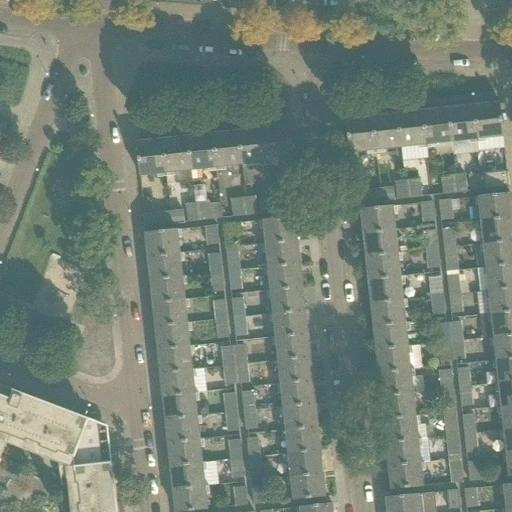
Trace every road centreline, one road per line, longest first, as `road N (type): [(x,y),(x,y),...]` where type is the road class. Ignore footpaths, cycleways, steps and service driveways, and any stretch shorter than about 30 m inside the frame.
road 1 (residential): [(362,511),(309,44)]
road 2 (residential): [(137,395),(100,62),(85,28)]
road 3 (residential): [(85,28),(309,44)]
road 4 (residential): [(0,230),(85,28)]
road 5 (residential): [(309,44),(511,50)]
road 6 (residential): [(137,395),(104,398),(0,359)]
